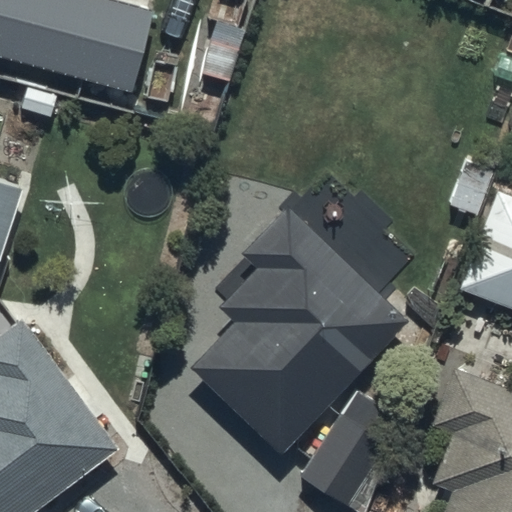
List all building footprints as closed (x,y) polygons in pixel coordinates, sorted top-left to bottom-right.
[(0,0),(0,44),(125,78),(146,0),(0,0)] [(249,0),(213,0),(207,20),(219,24),(202,75),(228,84),(245,33),(240,31),(249,0)] [(0,227),(18,175),(0,169),(0,227)] [(511,181),(492,174),(453,270),(511,293),(511,181)] [(404,306),(282,189),(236,237),(250,251),(210,293),(226,308),(186,351),(278,439),(404,306)] [(0,511),(16,511),(117,438),(19,304),(0,317),(0,511)] [(511,511),(511,383),(450,359),(426,420),(445,427),(426,477),(444,485),(433,511),(511,511)] [(387,420),(347,391),(287,474),(338,511),(381,452),(370,444),(387,420)]
